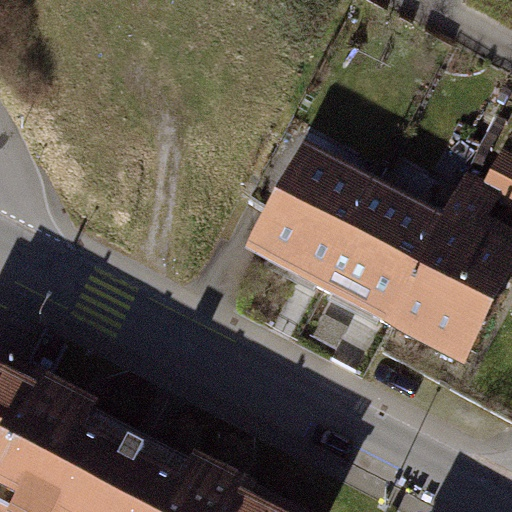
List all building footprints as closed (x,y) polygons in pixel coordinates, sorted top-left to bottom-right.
[(311,312),(375,195),(305,157),(242,275),(311,312)] [(506,199),(474,182),(446,233),(382,350),(457,391),(511,289),(511,245),(488,232),(506,199)] [(382,350),(446,233),(375,195),(311,312),(382,350)] [(0,511),(116,511),(131,485),(87,462),(105,428),(0,373),(0,511)] [(175,508),(131,485),(116,511),(279,511),(195,468),(175,508)]
